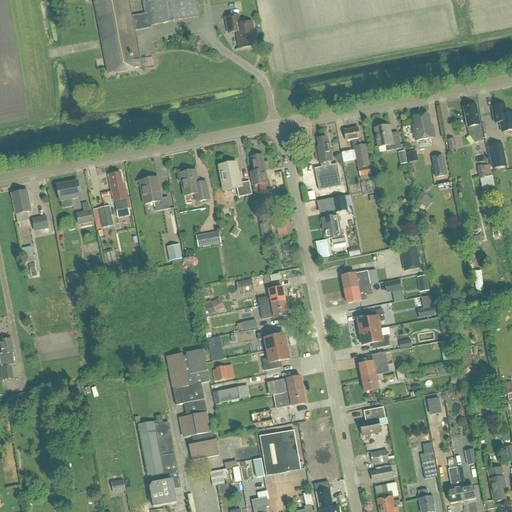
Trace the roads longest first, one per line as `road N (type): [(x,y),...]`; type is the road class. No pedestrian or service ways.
road 1 (residential): [(356,511),(280,123)]
road 2 (unclassified): [(0,178),(280,123)]
road 3 (unclassified): [(280,123),(511,79)]
